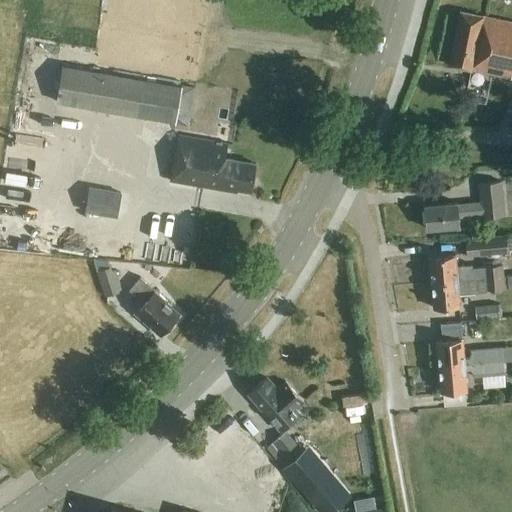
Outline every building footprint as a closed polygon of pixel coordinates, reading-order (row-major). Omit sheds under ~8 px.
[(511,22),(460,11),(449,64),(511,77),(511,22)] [(125,64),(128,40),(43,29),(41,43),(87,49),(85,59),(125,64)] [(182,85),(98,70),(62,64),(56,101),(175,122),(182,85)] [(250,191),(255,162),(223,157),(226,142),(176,133),(169,180),(236,191),(237,189),(250,191)] [(26,175),(27,194),(5,195),(6,208),(0,208),(0,243),(34,243),(34,230),(42,230),(41,202),(46,202),(46,175),(26,175)] [(478,201),(425,205),(422,205),(424,231),(459,228),(458,218),(475,216),(475,218),(504,216),(501,181),(477,183),(478,201)] [(88,187),(83,212),(115,217),(119,192),(88,187)] [(464,239),(466,255),(511,251),(511,238),(511,235),(464,239)] [(456,265),(455,254),(429,256),(431,282),(503,276),(502,263),(484,265),(484,266),(473,267),(472,264),(456,265)] [(165,277),(177,278),(178,265),(166,264),(165,277)] [(96,271),(104,297),(120,291),(112,266),(96,271)] [(503,276),(431,282),(433,307),(459,305),(458,293),(486,291),(486,289),(504,287),(503,276)] [(161,334),(179,313),(138,277),(127,289),(142,303),(135,311),(161,334)] [(475,318),(499,316),(498,303),(474,305),(475,318)] [(461,338),(436,340),(438,365),(502,360),(501,347),(469,350),(469,353),(467,357),(463,358),(461,338)] [(503,374),(502,360),(438,365),(440,391),(441,391),(442,405),(464,404),(463,391),(466,391),(465,371),(468,370),(471,375),(471,376),(503,374)] [(267,375),(250,390),(253,395),(252,396),(269,414),(281,428),(300,411),(296,407),(304,400),(287,380),(278,387),(267,375)] [(369,400),(367,384),(347,387),(348,399),(352,399),(353,402),(369,400)] [(285,429),(271,441),(290,463),(303,451),(285,429)]
